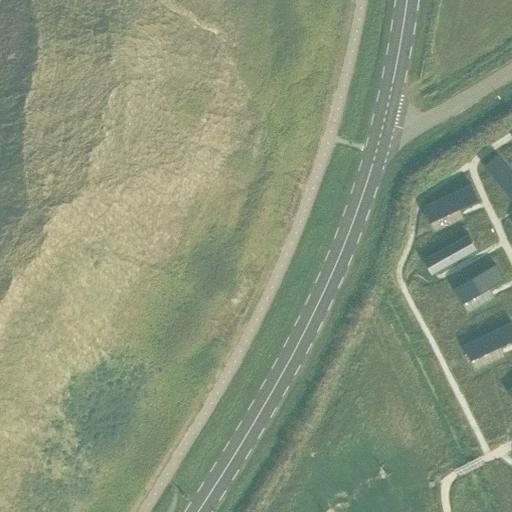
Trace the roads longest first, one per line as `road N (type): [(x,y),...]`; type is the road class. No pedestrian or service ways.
road 1 (secondary): [(198,511),(285,368),(336,263),(383,124)]
road 2 (unclassified): [(511,69),(424,122),(383,124)]
road 3 (secondary): [(383,124),(406,0)]
